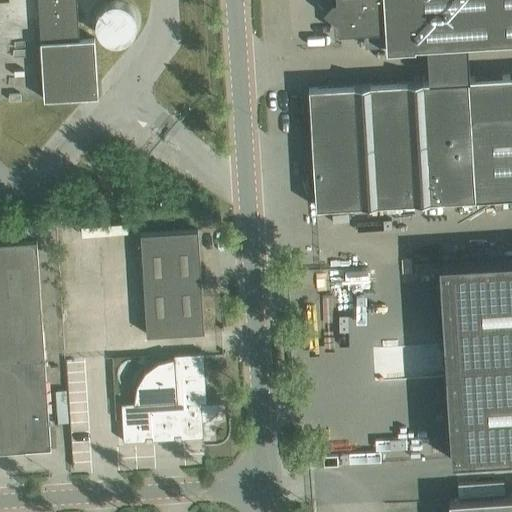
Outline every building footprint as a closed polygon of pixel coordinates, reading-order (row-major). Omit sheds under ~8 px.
[(38,0),(41,41),(44,99),(98,96),(94,37),(79,38),(76,0),(38,0)] [(511,0),(337,0),(338,0),(332,1),(323,11),(333,19),(337,19),(338,32),(340,32),(385,30),(386,50),(415,48),(415,46),(455,44),(511,40),(511,0)] [(462,78),(308,87),(316,207),(511,194),(511,109),(465,113),(462,78)] [(204,330),(198,229),(140,233),(147,334),(204,330)] [(0,241),(0,449),(51,446),(37,239),(0,241)] [(511,454),(511,257),(439,262),(451,458),(511,454)] [(158,360),(145,370),(137,384),(136,390),(134,402),(121,402),(124,441),(145,439),(145,436),(152,435),(152,439),(175,438),(175,433),(180,433),(181,437),(203,436),(202,415),(206,414),(214,405),(214,401),(220,401),(220,400),(207,401),(204,352),(181,353),(175,354),(175,356),(158,360)] [(511,511),(511,494),(449,498),(449,511),(511,511)]
